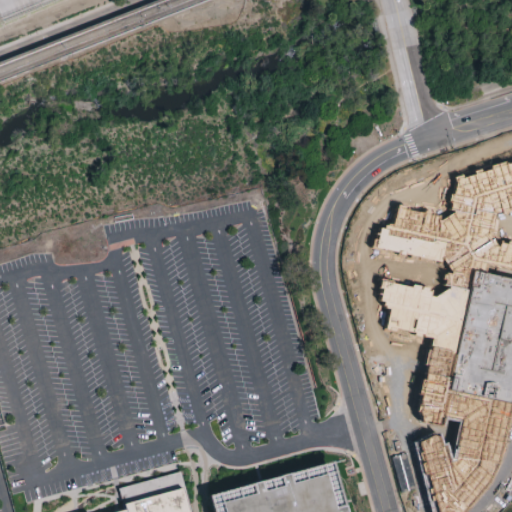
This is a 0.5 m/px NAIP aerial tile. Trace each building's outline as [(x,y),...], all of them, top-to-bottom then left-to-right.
[(0,0),(0,28),(66,0),(0,0)] [(511,400),(500,453),(485,482),(458,511),(434,511),(415,438),(429,430),(435,432),(438,443),(442,443),(445,459),(451,458),(462,414),(439,409),(436,423),(419,418),(414,404),(430,336),(383,326),(387,308),(381,306),(382,300),(378,299),(383,280),(439,293),(447,262),(375,245),(379,227),(385,229),(386,223),(392,224),(396,207),(446,218),(455,178),(511,159),(511,206),(491,213),(488,225),(495,227),(493,235),(511,239),(511,270),(486,265),(484,271),(480,293),(466,290),(449,372),(463,375),(460,389),(511,400)] [(511,276),(484,271),(480,293),(466,290),(449,372),(463,375),(460,389),(511,400),(511,392),(511,276)] [(216,511),(211,490),(260,477),(336,456),(351,511),(216,511)] [(79,511),(184,483),(191,511),(79,511)]
